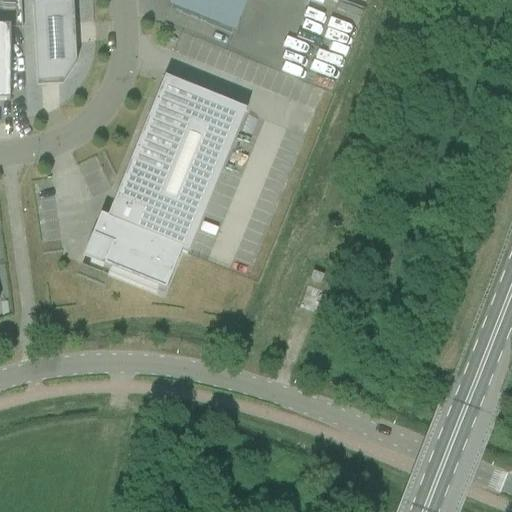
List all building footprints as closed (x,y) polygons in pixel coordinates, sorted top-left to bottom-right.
[(172,0),(169,10),(232,36),(246,0),(172,0)] [(71,5),(32,7),(36,86),(62,85),(74,65),(71,5)] [(0,102),(8,102),(9,29),(0,28),(0,102)] [(89,264),(109,272),(107,276),(155,296),(157,291),(164,294),(180,253),(187,256),(244,114),(163,81),(106,222),(99,219),(90,240),(97,243),(89,264)] [(312,274),(309,280),(320,284),(322,278),(312,274)]
